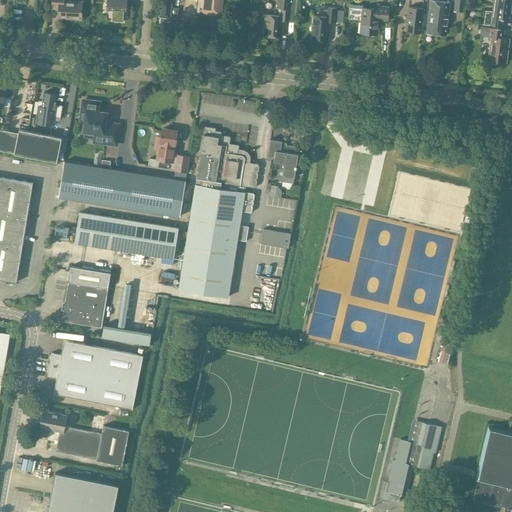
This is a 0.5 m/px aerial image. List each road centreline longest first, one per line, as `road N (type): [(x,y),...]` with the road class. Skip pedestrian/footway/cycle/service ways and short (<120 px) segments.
road 1 (tertiary): [(511,111),(139,65)]
road 2 (unclassified): [(0,487),(29,333),(25,322),(0,312)]
road 3 (tertiary): [(139,65),(0,48)]
